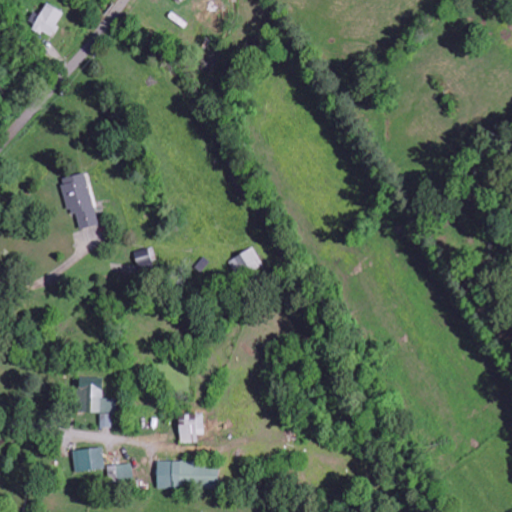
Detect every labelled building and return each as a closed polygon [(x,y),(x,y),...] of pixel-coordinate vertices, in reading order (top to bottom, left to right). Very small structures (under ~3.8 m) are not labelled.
[(53,38),(66,13),(48,3),(42,16),(35,12),(31,20),(38,23),(35,28),(53,38)] [(76,229),(99,224),(87,173),(64,178),(76,229)] [(139,267),(158,261),(154,247),(135,252),(139,267)] [(246,267),(248,266),(249,269),(262,262),(254,247),(233,259),(237,266),(243,263),(246,267)] [(100,412),(100,427),(113,427),(113,412),(117,412),(117,398),(103,398),(103,377),(78,377),(78,412),(100,412)] [(181,444),(198,443),(198,435),(205,434),(204,415),(179,416),(181,444)] [(97,466),(97,465),(104,464),(102,447),(75,451),(77,466),(83,465),(84,468),(97,466)] [(219,461),(158,462),(158,488),(219,487),(219,461)] [(109,465),(110,484),(135,483),(134,464),(109,465)]
